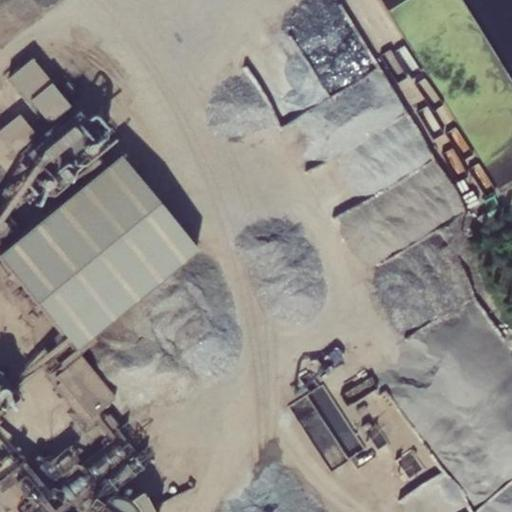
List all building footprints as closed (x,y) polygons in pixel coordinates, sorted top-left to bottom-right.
[(68,70),(50,48),(27,66),(46,89),(68,70)] [(78,112),(93,130),(111,115),(97,97),(78,112)] [(37,146),(51,164),(67,150),(53,133),(37,146)] [(138,143),(16,243),(95,338),(216,238),(138,143)] [(95,338),(69,359),(108,407),(134,385),(95,338)] [(114,414),(123,424),(138,412),(130,402),(114,414)]
